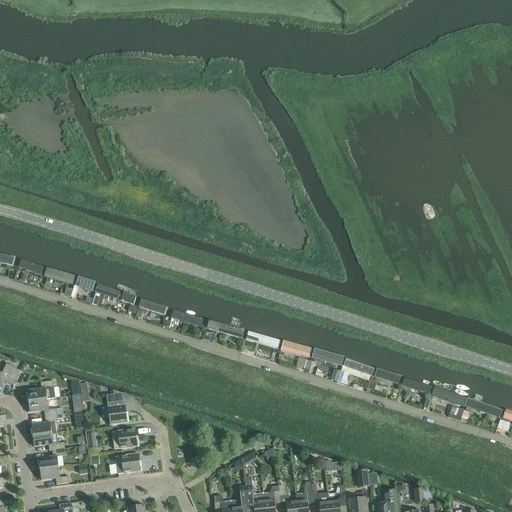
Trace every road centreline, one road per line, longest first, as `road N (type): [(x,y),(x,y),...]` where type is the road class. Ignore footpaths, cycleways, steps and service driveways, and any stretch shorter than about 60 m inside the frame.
road 1 (residential): [(511,443),(0,280)]
road 2 (tertiary): [(0,210),(511,372)]
road 3 (residential): [(29,498),(160,482)]
